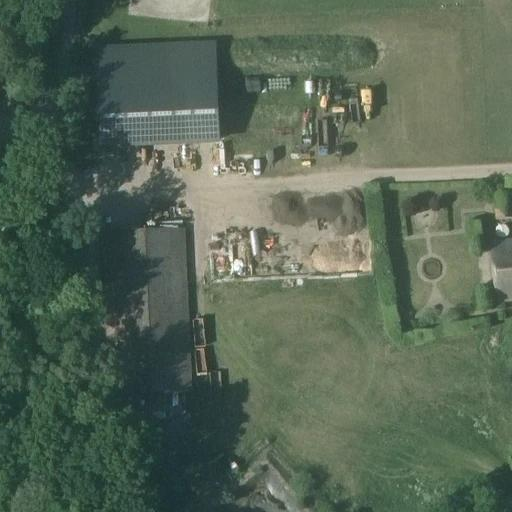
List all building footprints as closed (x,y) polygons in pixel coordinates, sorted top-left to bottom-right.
[(215,44),(94,49),(98,146),(219,141),(215,44)] [(495,218),(511,217),(511,213),(511,192),(493,192),(495,218)] [(110,399),(184,395),(181,228),(101,231),(110,399)] [(497,301),(511,299),(511,241),(490,244),(497,301)] [(318,511),(279,461),(219,507),(222,511),(318,511)]
